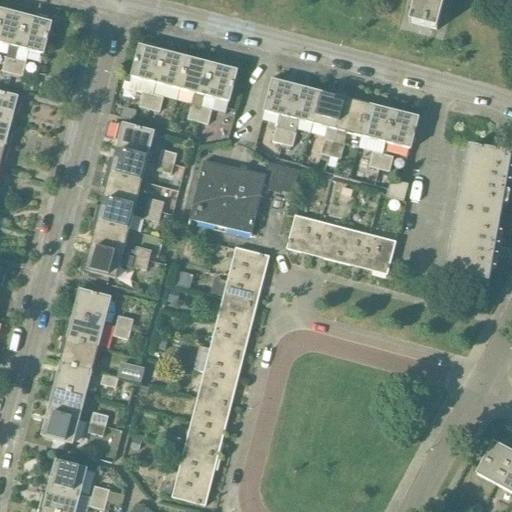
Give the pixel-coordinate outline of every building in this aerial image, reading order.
[(416,0),(410,25),(439,33),(447,0),(416,0)] [(28,19),(19,17),(20,13),(4,9),(0,25),(0,45),(9,48),(2,73),(12,76),(28,19)] [(36,22),(28,19),(12,76),(22,79),(29,53),(44,57),(53,22),(37,18),(36,22)] [(157,51),(158,48),(141,43),(129,84),(125,83),(123,91),(143,96),(140,108),(150,111),(154,96),(157,85),(165,54),(157,51)] [(165,54),(157,85),(181,91),(190,56),(175,52),(174,56),(165,54)] [(214,66),(205,64),(206,61),(190,56),(181,91),(206,98),(214,66)] [(214,66),(206,98),(229,104),(239,69),(224,65),(223,69),(214,66)] [(289,86),(289,83),(290,82),(273,78),(265,113),(279,117),(272,142),(283,145),(287,131),(290,120),(298,89),(289,86)] [(314,126),(323,91),(308,87),(307,91),(298,89),(290,120),(314,126)] [(346,101),(338,99),(339,95),(323,91),(314,126),(338,132),(346,101)] [(0,120),(12,124),(14,116),(18,117),(22,101),(0,95),(0,120)] [(163,99),(154,96),(150,111),(159,113),(163,99)] [(355,103),(346,101),(338,132),(362,138),(371,104),(356,99),(355,103)] [(362,138),(387,145),(395,114),(386,111),(387,107),(372,104),(371,104),(362,138)] [(199,124),(203,109),(191,106),(187,120),(199,124)] [(124,109),(121,119),(134,122),(137,112),(124,109)] [(211,111),(203,109),(199,124),(208,126),(211,111)] [(403,116),(395,114),(387,145),(411,151),(412,151),(421,116),(404,112),(403,116)] [(10,133),(12,124),(0,120),(0,147),(10,150),(14,134),(10,133)] [(114,142),(117,143),(118,143),(116,151),(148,160),(154,135),(118,126),(114,142)] [(296,133),(287,131),(283,145),(293,148),(296,133)] [(321,155),(332,158),(335,143),(324,140),(321,155)] [(344,146),(335,143),(332,158),(340,160),(344,146)] [(0,170),(2,164),(5,165),(10,150),(0,147),(0,170)] [(501,220),(508,184),(511,158),(511,155),(467,148),(456,212),(501,220)] [(142,184),(148,160),(116,151),(113,161),(110,160),(106,175),(142,184)] [(381,171),(384,156),(373,153),(369,168),(381,171)] [(161,154),(159,162),(174,166),(176,158),(161,154)] [(384,156),(381,171),(389,173),(393,159),(384,156)] [(302,175),(271,167),(268,176),(207,160),(191,221),(253,237),(264,193),(296,201),(302,175)] [(171,178),(174,166),(159,162),(156,174),(171,178)] [(103,199),(135,208),(142,184),(106,175),(102,191),(105,192),(103,199)] [(395,200),(404,203),(408,186),(401,184),(391,181),(388,192),(386,198),(395,200)] [(351,199),(353,192),(343,189),(341,196),(351,199)] [(93,223),(129,233),(135,208),(103,199),(101,209),(97,208),(93,223)] [(148,202),(146,211),(161,215),(164,206),(148,202)] [(287,252),(313,258),(321,225),(297,218),(299,207),(290,205),(287,218),(295,220),(287,252)] [(146,211),(143,222),(158,226),(161,215),(146,211)] [(456,212),(444,277),(490,285),(501,220),(456,212)] [(129,233),(93,223),(89,239),(93,240),(91,248),(123,257),(123,256),(129,233)] [(337,265),(346,231),(321,225),(313,258),(337,265)] [(388,278),(396,244),(399,234),(373,228),(371,237),(362,271),(388,278)] [(362,271),(371,237),(346,231),(337,265),(362,271)] [(123,256),(123,257),(91,248),(88,257),(85,256),(80,272),(116,282),(120,267),(131,270),(134,259),(123,256)] [(211,271),(230,276),(263,284),(269,259),(226,248),(223,258),(215,256),(211,271)] [(136,250),(134,259),(148,263),(151,254),(136,250)] [(148,263),(134,259),(131,270),(146,274),(148,263)] [(174,287),(189,291),(193,278),(177,273),(174,287)] [(210,297),(223,300),(256,309),(263,284),(230,276),(227,285),(214,281),(210,297)] [(177,305),(181,292),(171,289),(168,303),(177,305)] [(73,316),(105,325),(111,301),(76,291),(71,308),(75,309),(73,316)] [(250,333),(256,309),(223,300),(223,302),(214,299),(208,321),(217,324),(217,325),(250,333)] [(99,349),(105,325),(73,316),(70,326),(67,325),(63,340),(99,349)] [(118,318),(116,328),(131,331),(133,323),(118,318)] [(244,359),(250,333),(217,325),(211,350),(244,359)] [(128,343),(131,331),(116,328),(113,339),(128,343)] [(61,366),(92,374),(99,349),(63,340),(59,356),(63,357),(61,366)] [(167,342),(159,340),(157,349),(165,351),(167,342)] [(204,374),(238,383),(244,359),(211,350),(210,353),(197,349),(191,371),(204,374)] [(86,398),(92,374),(61,366),(58,374),(55,373),(50,389),(86,398)] [(118,379),(137,384),(141,385),(145,372),(140,371),(121,366),(118,379)] [(231,408),(238,383),(204,374),(198,399),(231,408)] [(116,391),(118,380),(103,377),(101,387),(116,391)] [(48,414),(79,423),(86,398),(50,389),(46,405),(50,406),(48,414)] [(191,424),(225,433),(231,408),(198,399),(191,424)] [(73,447),(79,423),(48,414),(46,423),(42,422),(38,438),(73,447)] [(94,415),(91,426),(106,429),(108,419),(94,415)] [(219,457),(225,433),(191,424),(185,449),(219,457)] [(103,439),(106,429),(91,426),(89,435),(103,439)] [(171,437),(169,445),(179,447),(181,440),(171,437)] [(131,450),(140,452),(143,441),(134,439),(131,450)] [(478,476),(497,487),(511,460),(511,453),(494,443),(478,476)] [(178,474),(212,482),(219,457),(185,449),(178,474)] [(153,460),(151,467),(162,470),(164,463),(153,460)] [(511,460),(497,487),(511,495),(511,460)] [(50,487),(82,495),(88,472),(52,462),(48,478),(52,479),(50,487)] [(206,508),(212,482),(178,474),(172,499),(206,508)] [(47,511),(77,511),(82,495),(50,487),(47,497),(43,496),(40,510),(47,511)] [(95,489),(93,498),(107,502),(107,504),(122,508),(125,497),(110,493),(95,489)] [(104,511),(107,504),(107,502),(93,498),(90,509),(101,511),(104,511)]
